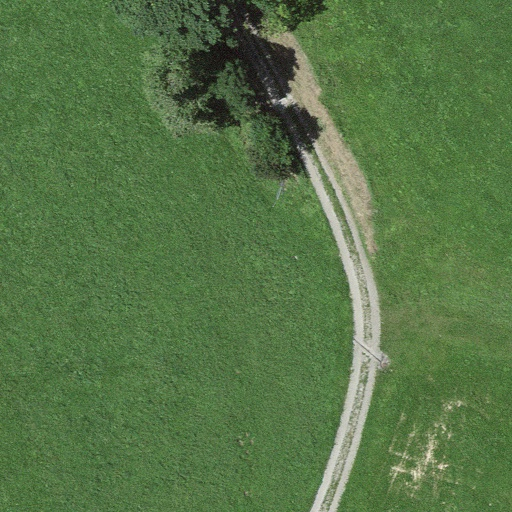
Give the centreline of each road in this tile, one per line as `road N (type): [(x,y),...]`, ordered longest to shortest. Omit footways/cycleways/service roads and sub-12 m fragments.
road 1 (track): [(217,0),(371,285)]
road 2 (track): [(371,285),(371,384),(321,511)]
